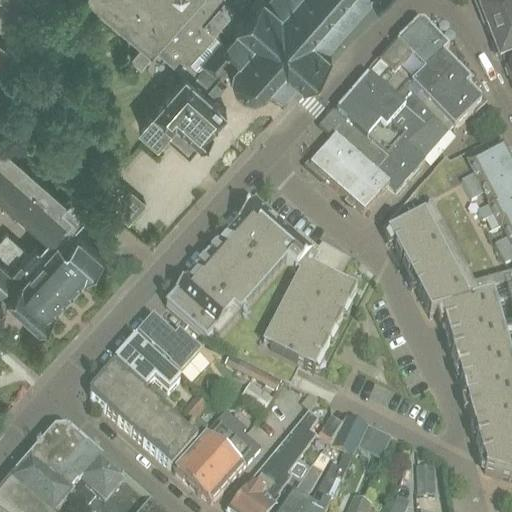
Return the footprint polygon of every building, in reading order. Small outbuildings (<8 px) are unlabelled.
[(0,0),(0,3),(32,30),(47,21),(22,0),(0,0)] [(86,0),(140,47),(130,59),(140,68),(156,50),(183,74),(178,80),(172,74),(166,82),(172,87),(159,101),(138,126),(147,134),(155,141),(158,138),(164,143),(168,138),(186,155),(198,142),(199,143),(211,129),(209,128),(212,125),(224,110),(212,98),(220,89),(226,82),(220,77),(225,71),(226,74),(229,74),(232,81),(228,82),(231,86),(234,84),(239,88),(238,92),(242,93),(243,90),(250,91),(250,94),(254,95),(254,91),(260,88),(262,91),(265,88),(264,86),(267,82),(279,92),(278,97),(283,97),(283,92),(296,78),(298,80),(299,83),(302,83),(302,79),(310,69),(313,72),(321,64),(318,62),(328,51),(331,51),(331,47),(327,47),(325,44),(337,30),(339,32),(341,30),(339,28),(351,14),(353,16),(356,13),(353,11),(363,0),(86,0)] [(511,0),(476,0),(490,35),(511,26),(511,0)] [(410,88),(413,85),(424,73),(426,76),(443,57),(448,52),(423,26),(417,26),(396,46),(381,63),(382,64),(369,79),(394,103),(396,101),(406,91),(407,92),(411,88),(410,88)] [(511,54),(511,26),(490,35),(500,59),(511,54)] [(456,71),(443,57),(426,76),(424,73),(413,85),(410,88),(411,88),(423,102),(456,71)] [(471,85),(456,71),(423,102),(453,133),(472,114),(473,114),(482,106),(467,89),(471,85)] [(386,162),(399,151),(424,129),(423,128),(425,126),(396,101),(394,103),(369,79),(367,78),(334,115),(386,162)] [(396,101),(425,126),(433,119),(407,92),(406,91),(396,101)] [(333,141),(373,176),(386,162),(334,115),(322,130),(334,140),(333,141)] [(424,129),(399,151),(408,160),(414,154),(423,162),(448,135),(433,119),(425,126),(423,128),(424,129)] [(362,216),(387,188),(373,176),(333,141),(308,169),(362,216)] [(0,198),(45,238),(55,247),(72,228),(77,221),(84,213),(72,203),(69,206),(0,145),(0,198)] [(511,167),(503,150),(491,157),(486,147),(450,165),(445,161),(412,198),(463,296),(511,281),(511,167)] [(408,160),(399,151),(386,162),(373,176),(387,188),(394,195),(423,162),(414,154),(408,160)] [(113,178),(96,196),(108,205),(107,206),(122,219),(128,224),(142,208),(146,203),(125,186),(124,187),(113,178)] [(511,281),(463,296),(412,198),(381,233),(382,234),(383,233),(435,318),(439,317),(484,474),(484,476),(511,484),(511,281)] [(295,380),(298,374),(300,370),(313,377),(356,295),(337,285),(349,263),(321,247),(315,254),(298,240),(293,245),(254,209),(255,208),(253,207),(237,227),(238,228),(225,243),(226,244),(219,251),(216,249),(193,276),(195,278),(188,286),(186,284),(174,298),(175,299),(165,310),(205,345),(290,389),(295,380)] [(94,247),(72,228),(55,247),(45,238),(38,246),(36,243),(28,252),(5,231),(0,237),(0,290),(4,294),(3,295),(38,325),(53,308),(52,307),(55,302),(82,272),(84,274),(101,253),(94,247)] [(179,378),(198,356),(178,337),(174,341),(152,321),(136,340),(179,378)] [(169,394),(179,383),(134,342),(114,364),(145,391),(154,381),(169,394)] [(239,365),(234,373),(275,394),(279,386),(239,365)] [(192,426),(186,433),(146,397),(141,403),(132,394),(136,389),(112,367),(95,386),(96,387),(90,394),(90,401),(97,408),(109,419),(109,418),(169,472),(196,441),(195,441),(207,428),(198,420),(206,409),(196,400),(183,416),(192,426)] [(262,417),(272,401),(250,385),(239,402),(262,417)] [(245,433),(225,415),(172,474),(210,508),(259,453),(241,437),(245,433)] [(329,443),(343,421),(333,415),(319,436),(329,443)] [(307,416),(281,447),(281,446),(248,486),(229,511),(271,511),(274,509),(272,507),(284,492),(283,491),(291,481),(287,478),(316,439),(309,435),(317,423),(307,416)] [(343,421),(329,443),(327,447),(343,456),(351,460),(366,430),(345,420),(344,422),(343,421)] [(380,463),(390,442),(367,431),(361,442),(372,447),(367,457),(380,463)] [(154,511),(151,508),(130,490),(66,432),(53,434),(0,494),(0,511),(154,511)] [(343,456),(338,466),(336,470),(333,469),(330,475),(327,474),(308,507),(305,511),(326,511),(351,461),(351,460),(343,456)] [(305,511),(308,507),(298,501),(303,491),(310,494),(321,475),(310,469),(281,511),(305,511)] [(416,499),(434,498),(434,469),(415,469),(416,499)] [(357,511),(362,503),(353,500),(347,511),(357,511)] [(366,511),(369,506),(362,503),(357,511),(366,511)]
